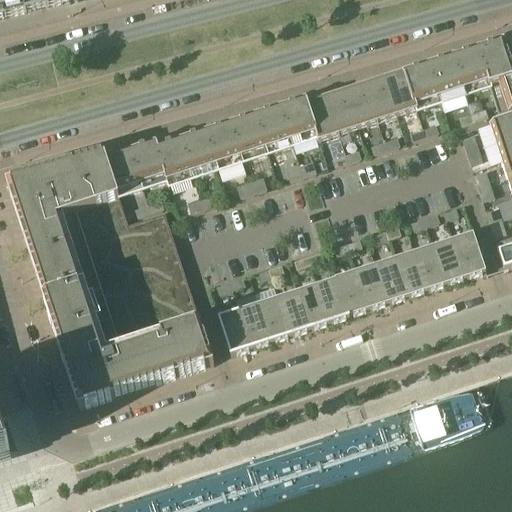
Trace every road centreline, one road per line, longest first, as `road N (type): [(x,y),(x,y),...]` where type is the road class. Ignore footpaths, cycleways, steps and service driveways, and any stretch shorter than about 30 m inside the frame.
road 1 (tertiary): [(0,140),(503,0)]
road 2 (residential): [(511,306),(53,454)]
road 3 (tertiary): [(249,0),(0,64)]
road 4 (residential): [(0,289),(53,454)]
